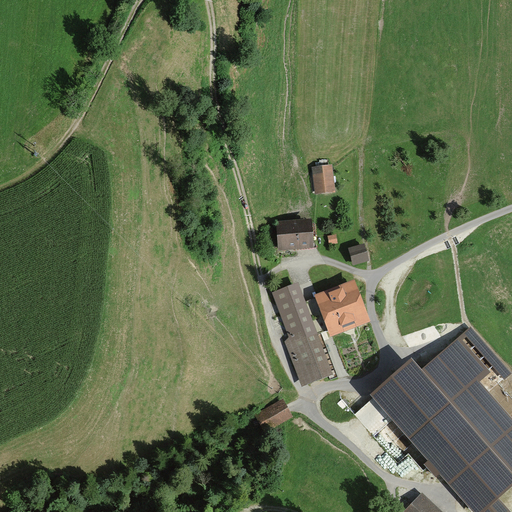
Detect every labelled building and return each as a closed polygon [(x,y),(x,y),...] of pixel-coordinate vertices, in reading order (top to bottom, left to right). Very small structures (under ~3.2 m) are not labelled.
[(331,168),(314,170),(317,196),(334,194),(331,168)] [(313,222),(278,224),(280,252),(315,249),(313,222)] [(361,248),(350,252),(355,267),(367,263),(361,248)] [(351,289),(287,314),(295,334),(286,338),(305,387),(334,376),(317,334),(362,316),(351,289)] [(440,323),(430,328),(438,344),(448,339),(440,323)] [(444,351),(361,403),(392,453),(419,436),(442,473),(499,438),(444,351)] [(282,402),(258,416),(268,433),(292,419),(282,402)] [(439,511),(422,496),(406,511),(439,511)]
